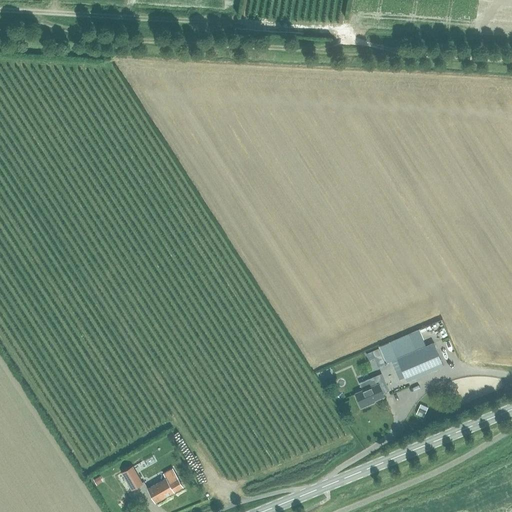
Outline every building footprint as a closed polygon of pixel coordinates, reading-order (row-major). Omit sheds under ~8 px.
[(396,337),(400,347),(429,334),(425,325),(396,337)] [(387,362),(397,358),(390,342),(380,346),(387,362)] [(434,342),(397,358),(406,381),(443,365),(434,342)] [(379,366),(386,363),(381,352),(374,355),(379,366)] [(320,367),(323,374),(331,372),(328,364),(320,367)] [(361,407),(369,403),(369,402),(384,396),(383,393),(389,390),(381,373),(373,377),(376,384),(355,393),(361,407)] [(424,417),(427,411),(419,407),(416,414),(424,417)] [(142,481),(132,466),(121,473),(130,488),(142,481)] [(167,479),(148,490),(155,504),(183,489),(176,476),(168,480),(167,479)]
